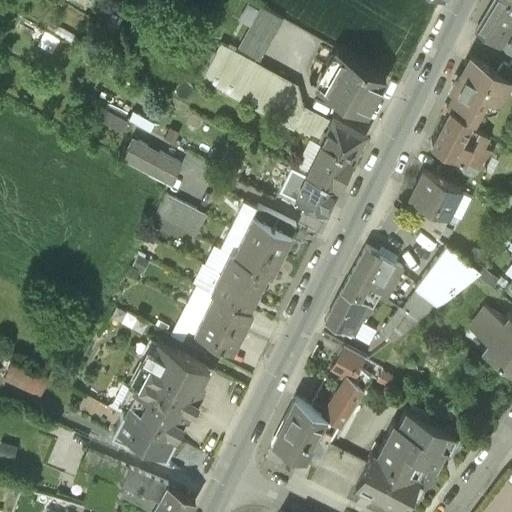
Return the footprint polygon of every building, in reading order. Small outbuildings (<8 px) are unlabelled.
[(493,0),(476,31),(491,40),(488,45),(493,48),(496,44),(505,50),(507,46),(511,38),(511,32),(511,30),(511,0),(493,0)] [(283,18),(261,6),(237,48),(259,60),(283,18)] [(385,75),(336,48),(334,51),(337,53),(331,63),(328,62),(324,70),(327,71),(321,82),(318,81),(317,83),(341,96),(340,97),(351,103),(351,102),(365,110),(385,75)] [(496,71),(471,56),(453,90),(454,91),(448,103),(449,104),(470,116),(478,102),(487,107),(495,105),(508,80),(508,79),(496,71)] [(289,99),(211,58),(201,77),(278,118),(289,99)] [(511,66),(509,65),(503,61),(496,71),(508,79),(508,80),(511,83),(511,66)] [(470,116),(449,104),(430,141),(461,157),(481,167),(489,153),(486,146),(482,144),(487,134),(466,123),(470,116)] [(364,133),(333,117),(331,121),(328,119),(322,131),(325,133),(321,141),(352,157),(364,133)] [(122,157),(173,179),(183,156),(132,133),(122,157)] [(352,157),(321,141),(306,170),(337,187),(352,157)] [(481,167),(461,157),(456,168),(477,179),(483,168),(481,167)] [(306,170),(289,161),(283,172),(300,182),(306,170)] [(460,187),(423,168),(410,195),(428,204),(447,213),(447,212),(460,187)] [(337,187),(306,170),(300,182),(294,195),(324,211),(337,187)] [(155,211),(196,232),(208,209),(167,188),(155,211)] [(447,213),(428,204),(419,222),(438,236),(450,213),(447,212),(447,213)] [(290,233),(252,214),(243,234),(280,252),(290,233)] [(280,252),(243,234),(233,253),(267,270),(271,271),(280,252)] [(445,242),(399,305),(418,318),(480,267),(445,242)] [(402,266),(366,245),(342,289),(358,297),(359,297),(367,283),(380,291),(386,295),(402,266)] [(233,253),(229,251),(220,270),(257,288),(267,270),(233,253)] [(213,290),(248,308),(257,288),(220,270),(210,289),(213,290)] [(511,283),(511,284),(511,283),(511,281),(510,280),(501,291),(511,298),(511,283)] [(380,291),(367,283),(359,297),(372,305),(380,291)] [(358,297),(342,289),(325,319),(354,334),(361,319),(362,320),(363,319),(372,305),(359,297),(358,297)] [(203,310),(241,329),(251,309),(248,308),(213,290),(203,310)] [(503,318),(484,304),(471,321),(491,335),(481,348),(511,371),(511,315),(508,312),(503,318)] [(399,305),(382,327),(392,338),(418,318),(399,305)] [(241,329),(203,310),(193,330),(231,349),(241,329)] [(206,365),(156,338),(145,359),(147,360),(133,388),(135,389),(123,411),(173,437),(184,415),(187,417),(204,384),(198,381),(206,365)] [(364,356),(342,344),(330,367),(346,375),(322,412),(325,414),(339,423),(370,374),(359,365),(364,356)] [(42,392),(50,372),(11,356),(3,376),(42,392)] [(393,375),(382,369),(376,377),(388,384),(393,375)] [(322,412),(296,395),(272,442),(304,458),(314,436),(325,414),(322,412)] [(393,420),(376,453),(371,450),(366,460),(354,482),(399,505),(406,492),(410,493),(419,475),(415,473),(423,459),(434,464),(443,446),(447,449),(456,432),(406,407),(398,422),(393,420)] [(123,411),(122,410),(110,432),(165,455),(174,438),(123,411)] [(327,442),(314,436),(304,458),(315,463),(316,463),(327,442)] [(366,460),(328,441),(327,442),(316,463),(354,482),(366,460)] [(116,460),(88,449),(76,478),(91,484),(85,500),(112,511),(121,485),(108,480),(116,460)] [(168,482),(116,460),(108,480),(121,485),(123,482),(128,484),(124,493),(153,508),(167,483),(168,482)] [(509,511),(511,509),(511,483),(506,479),(481,511),(509,511)] [(151,511),(127,500),(122,511),(186,511),(194,498),(167,483),(153,508),(151,511)] [(69,499),(50,493),(47,504),(66,510),(69,499)]
